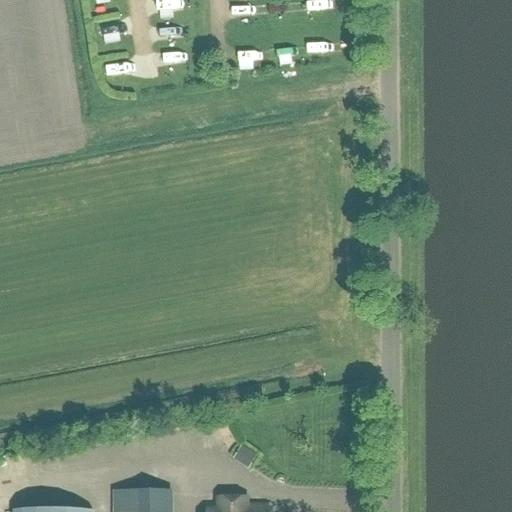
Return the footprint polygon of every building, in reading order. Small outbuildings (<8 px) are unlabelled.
[(346,19),(346,7),(323,7),(323,19),(346,19)] [(263,56),(239,61),(241,71),(265,66),(263,56)] [(242,447),(235,460),(249,469),(257,456),(242,447)] [(165,511),(166,494),(116,494),(115,511),(165,511)] [(219,511),(208,511),(207,511),(266,511),(266,508),(245,508),(245,500),(219,500),(219,511)]
